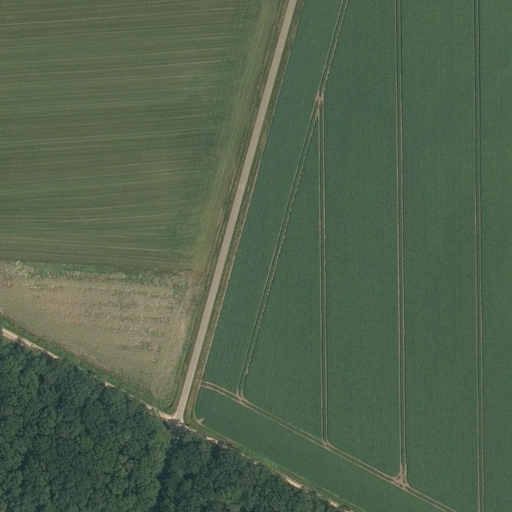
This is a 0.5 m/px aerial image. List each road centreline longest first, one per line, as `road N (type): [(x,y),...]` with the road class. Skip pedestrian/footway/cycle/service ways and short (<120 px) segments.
road 1 (unclassified): [(151,511),(291,0)]
road 2 (track): [(0,332),(341,511)]
